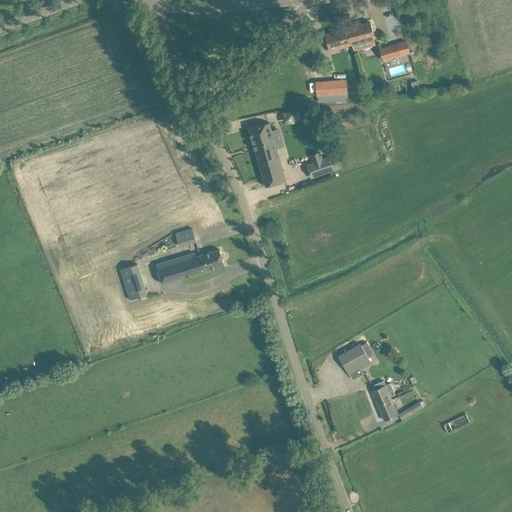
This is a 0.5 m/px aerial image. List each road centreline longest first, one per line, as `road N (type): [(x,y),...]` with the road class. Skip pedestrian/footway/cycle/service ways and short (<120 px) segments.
road 1 (unclassified): [(339,511),(244,208),(196,98)]
road 2 (unclassified): [(196,98),(318,0)]
road 3 (unclassified): [(154,5),(302,0)]
